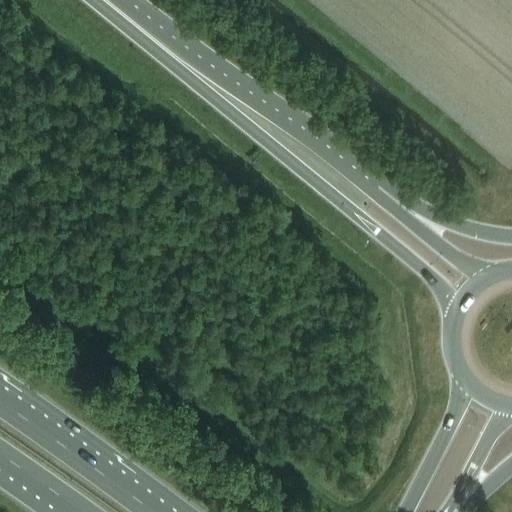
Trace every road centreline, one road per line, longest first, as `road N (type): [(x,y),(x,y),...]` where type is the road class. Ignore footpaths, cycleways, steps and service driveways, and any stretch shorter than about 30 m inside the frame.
road 1 (trunk): [(370,204),(108,0)]
road 2 (trunk): [(157,511),(0,399)]
road 3 (primary): [(463,375),(456,408),(404,511)]
road 4 (trunk): [(511,238),(370,204)]
road 5 (trunk): [(469,293),(370,204)]
road 6 (primary): [(447,511),(511,410)]
